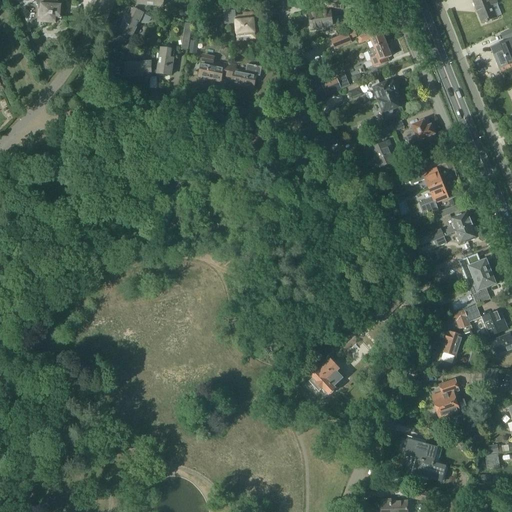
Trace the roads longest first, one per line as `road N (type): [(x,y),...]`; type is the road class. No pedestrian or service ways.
road 1 (residential): [(341,511),(415,351),(425,311),(395,228),(370,191),(316,140)]
road 2 (unclassified): [(394,0),(511,291)]
road 3 (residential): [(25,129),(100,108),(177,102),(242,112),(316,140)]
road 4 (primary): [(511,236),(417,0)]
road 5 (unclassified): [(436,0),(511,187)]
road 6 (residential): [(25,129),(105,0)]
road 7 (residential): [(316,140),(285,53),(279,0)]
